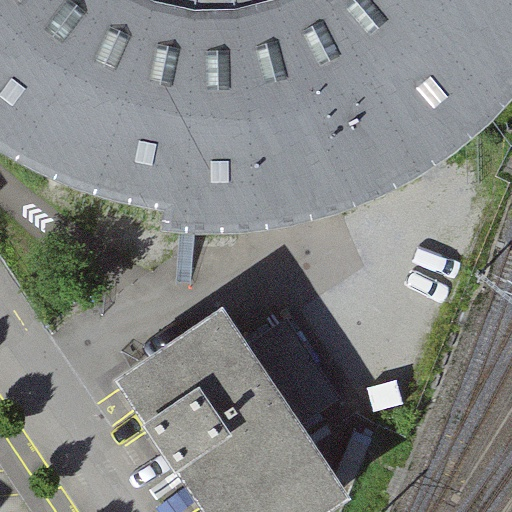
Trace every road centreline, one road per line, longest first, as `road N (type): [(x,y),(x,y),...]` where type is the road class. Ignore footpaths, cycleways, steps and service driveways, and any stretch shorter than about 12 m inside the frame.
road 1 (track): [(37,387),(161,307),(0,182)]
road 2 (residential): [(121,511),(0,331)]
